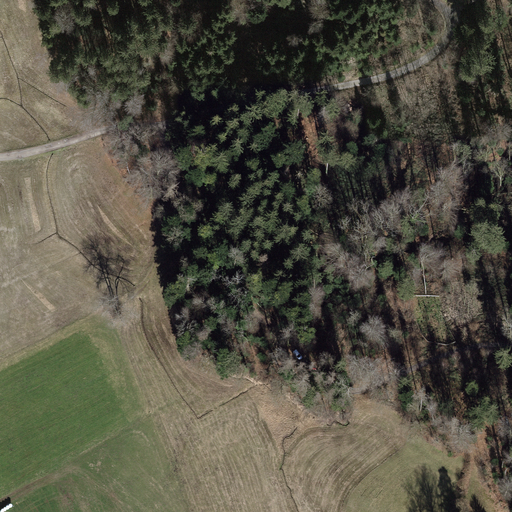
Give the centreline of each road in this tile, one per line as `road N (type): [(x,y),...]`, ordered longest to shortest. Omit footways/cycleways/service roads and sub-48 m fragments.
road 1 (track): [(511,347),(476,346),(434,358),(350,395),(330,390),(296,342),(189,237),(161,124)]
road 2 (track): [(92,134),(407,70),(442,50),(452,18)]
